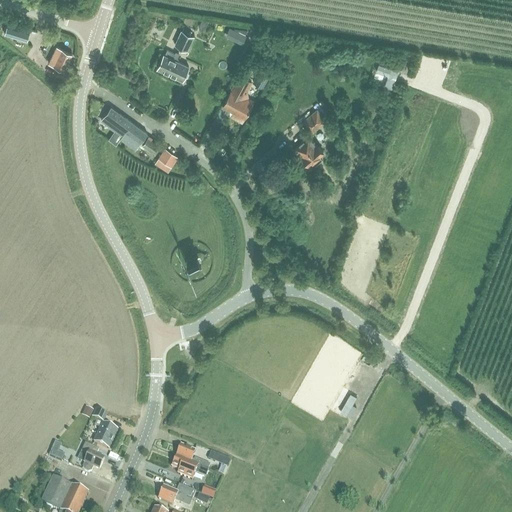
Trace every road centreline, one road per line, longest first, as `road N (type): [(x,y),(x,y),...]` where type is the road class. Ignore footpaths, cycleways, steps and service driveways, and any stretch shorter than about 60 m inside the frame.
road 1 (tertiary): [(511,449),(320,298),(286,289),(248,297)]
road 2 (unclassified): [(248,297),(251,238),(222,173),(115,98),(83,85)]
road 3 (tertiary): [(157,340),(91,195),(79,130),(83,85)]
road 4 (tertiary): [(111,511),(150,419),(157,340)]
